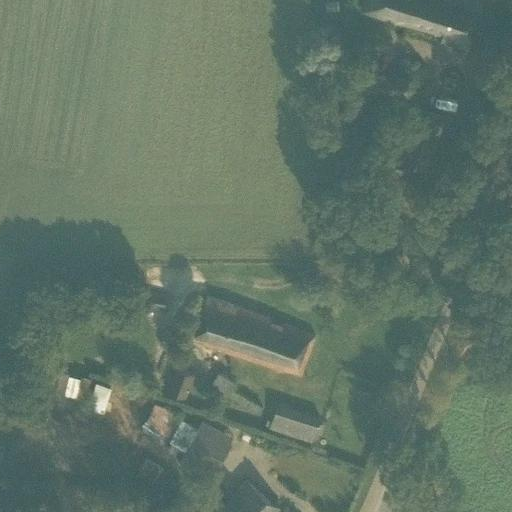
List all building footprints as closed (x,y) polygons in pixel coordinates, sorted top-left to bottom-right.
[(442,41),(449,43),(468,49),(482,1),(476,0),(363,0),(361,10),(444,34),(442,41)] [(360,95),(410,100),(412,77),(362,72),(360,95)] [(445,116),(426,110),(413,106),(397,167),(432,179),(437,165),(435,165),(439,152),(435,151),(445,116)] [(149,292),(147,304),(163,308),(165,296),(149,292)] [(314,335),(296,329),(261,317),(262,315),(209,298),(195,339),(301,375),(314,335)] [(45,366),(39,393),(55,397),(56,393),(64,395),(70,372),(45,366)] [(174,367),(166,389),(187,396),(195,374),(174,367)] [(219,372),(212,384),(227,393),(231,387),(234,381),(219,372)] [(96,383),(89,408),(102,412),(110,387),(96,383)] [(154,401),(143,424),(165,434),(176,411),(154,401)] [(293,436),(294,434),(312,441),(319,421),(300,414),(277,407),(271,422),(268,421),(266,427),(293,436)] [(232,439),(201,422),(197,429),(182,421),(169,443),(216,469),(232,439)] [(230,510),(232,511),(274,511),(278,507),(260,492),(246,479),(223,506),(228,511),(230,510)]
